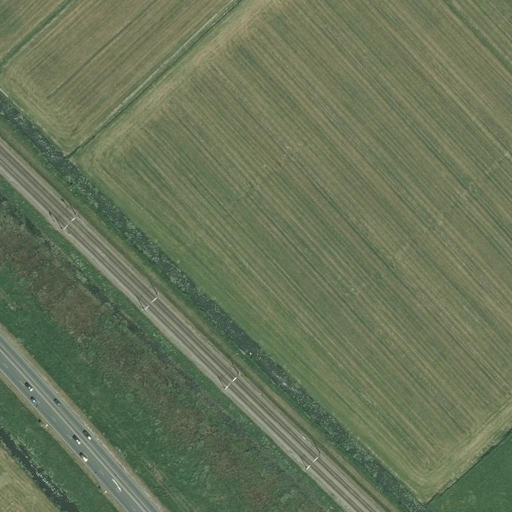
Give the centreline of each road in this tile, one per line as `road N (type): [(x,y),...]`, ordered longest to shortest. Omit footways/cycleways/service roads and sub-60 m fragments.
road 1 (trunk): [(153,511),(0,341)]
road 2 (trunk): [(0,363),(133,511)]
